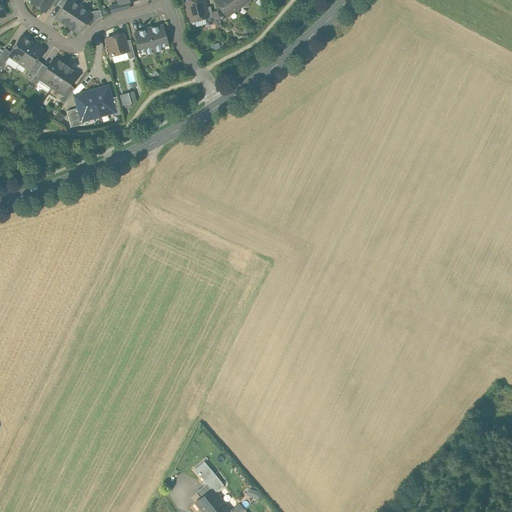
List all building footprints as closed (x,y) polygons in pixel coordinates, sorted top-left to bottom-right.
[(34,0),(32,3),(44,11),(45,9),(47,10),(51,4),(49,3),(51,0),(34,0)] [(67,0),(62,8),(56,18),(67,26),(80,7),(70,0),(67,0)] [(132,0),(119,0),(120,3),(112,6),(114,12),(132,7),(130,1),(132,0)] [(204,0),(186,0),(192,22),(209,18),(206,8),(204,0)] [(215,0),(229,17),(238,10),(230,0),(215,0)] [(250,0),(230,0),(238,10),(250,0)] [(212,6),(206,8),(209,18),(211,26),(216,25),(213,12),(212,6)] [(80,7),(67,26),(78,33),(85,24),(91,14),(80,7)] [(100,10),(92,13),(91,14),(85,24),(90,27),(92,25),(93,23),(96,21),(98,19),(102,17),(100,10)] [(218,11),(213,12),(216,25),(217,27),(222,26),(218,11)] [(170,47),(164,23),(134,31),(141,55),(170,47)] [(9,54),(21,61),(35,39),(22,31),(10,50),(7,47),(0,57),(0,63),(2,64),(9,54)] [(127,40),(125,32),(105,37),(111,58),(130,53),(127,40)] [(44,45),(35,39),(21,61),(30,67),(27,73),(33,77),(42,63),(35,59),(44,45)] [(127,40),(130,53),(132,57),(137,56),(132,39),(127,40)] [(41,78),(53,86),(68,63),(56,55),(46,70),(42,67),(34,78),(39,81),(41,78)] [(81,72),(68,63),(53,86),(66,95),(63,99),(67,102),(76,88),(72,85),(81,72)] [(109,85),(93,89),(100,116),(117,112),(109,85)] [(83,121),(100,116),(93,89),(76,94),(83,121)] [(135,91),(120,93),(122,105),(137,103),(135,91)] [(214,473),(204,461),(194,469),(205,481),(214,473)] [(224,485),(214,473),(205,481),(206,484),(211,488),(212,487),(216,491),(224,485)] [(206,484),(195,492),(199,497),(211,488),(206,484)] [(216,491),(212,487),(211,488),(199,497),(195,501),(203,511),(228,511),(229,511),(231,510),(230,510),(216,491)]
